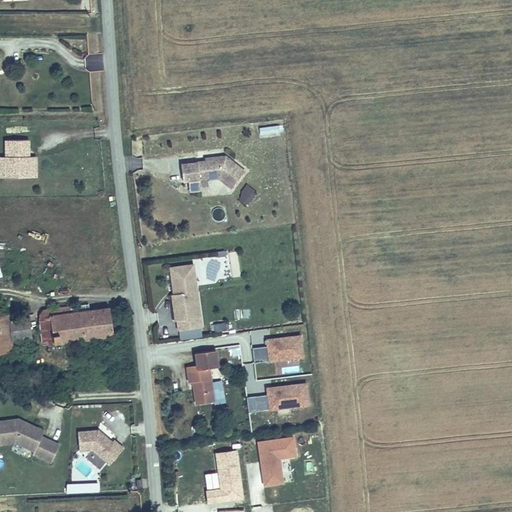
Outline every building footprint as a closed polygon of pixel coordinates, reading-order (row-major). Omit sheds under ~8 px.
[(260,138),(280,135),(278,126),(259,129),(260,138)] [(30,136),(8,137),(9,154),(9,175),(32,174),(31,153),(30,136)] [(208,158),(185,160),(188,177),(204,175),(203,171),(211,170),(212,176),(223,175),(236,185),(249,168),(230,152),(217,154),(217,157),(208,158)] [(237,198),(248,206),(258,193),(246,185),(237,198)] [(168,266),(169,271),(187,269),(189,279),(193,279),(192,268),(191,263),(168,266)] [(198,316),(193,279),(189,279),(187,269),(169,271),(171,288),(174,287),(175,293),(172,293),(170,293),(174,319),(198,316)] [(44,343),(112,332),(109,306),(90,308),(88,301),(44,307),(39,313),(44,343)] [(15,339),(13,320),(12,312),(0,313),(0,353),(17,351),(15,339)] [(28,318),(13,320),(15,339),(31,337),(28,318)] [(214,333),(227,332),(226,323),(213,324),(214,333)] [(268,346),(253,347),(254,363),(302,359),(300,337),(266,341),(268,346)] [(195,362),(185,363),(187,380),(192,380),(195,401),(212,398),(206,364),(214,363),(211,348),(193,351),(195,362)] [(216,404),(225,403),(221,381),(213,382),(216,404)] [(268,396),(246,398),(248,413),(308,406),(306,384),(267,388),(268,396)] [(14,413),(0,415),(0,437),(8,436),(33,447),(31,451),(51,460),(59,441),(39,433),(42,426),(24,418),(22,422),(15,418),(14,413)] [(24,418),(14,413),(15,418),(22,422),(24,418)] [(78,430),(80,449),(92,448),(110,462),(124,446),(114,438),(112,440),(98,428),(78,430)] [(300,457),(297,438),(262,443),(263,455),(265,455),(268,476),(266,476),(268,487),(287,484),(284,460),(300,457)] [(237,451),(216,453),(221,489),(207,491),(208,502),(242,498),(237,451)] [(86,458),(72,459),(73,483),(97,482),(97,466),(86,466),(86,458)] [(66,484),(66,494),(98,494),(98,484),(66,484)]
